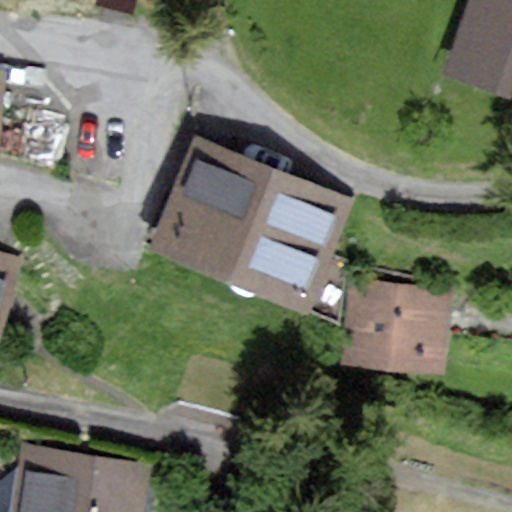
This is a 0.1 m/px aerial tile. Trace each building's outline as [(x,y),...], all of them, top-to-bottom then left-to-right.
[(511,0),(468,0),(443,79),(511,100),(511,0)] [(0,80),(0,174),(1,175),(15,83),(0,80)] [(190,143),(150,254),(318,313),(358,203),(190,143)] [(0,252),(0,353),(8,356),(33,261),(0,252)] [(359,288),(355,371),(446,375),(450,292),(359,288)] [(36,446),(24,511),(154,511),(162,467),(36,446)]
